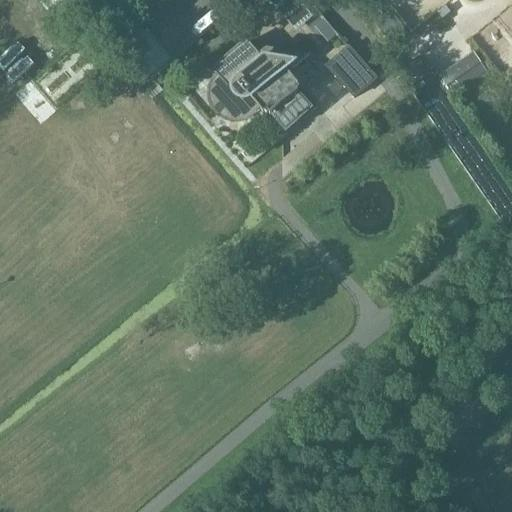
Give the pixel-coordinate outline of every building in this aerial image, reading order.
[(88,0),(78,0),(73,4),(90,25),(101,15),(88,0)] [(119,0),(102,15),(113,28),(133,12),(147,0),(119,0)] [(266,0),(295,33),(313,18),(296,0),(266,0)] [(445,8),(437,14),(441,20),(449,13),(445,8)] [(113,28),(124,41),(143,24),(133,12),(113,28)] [(383,16),(374,23),(392,49),(409,38),(390,12),(383,16)] [(90,25),(86,28),(118,66),(134,53),(124,41),(113,28),(102,15),(101,15),(90,25)] [(336,36),(322,21),(313,29),(326,44),(336,36)] [(224,117),(230,119),(238,120),(244,117),(250,113),(253,107),(266,121),(271,117),(285,133),(293,127),(300,120),(308,114),(315,107),(300,89),(285,72),(296,62),(267,57),(262,61),(244,41),(240,36),(231,44),(204,67),(221,86),(217,92),(215,99),(216,105),(219,112),(224,117)] [(350,96),(353,99),(375,80),(348,47),(325,67),(326,68),(330,73),(337,82),(343,89),(350,96)] [(474,54),(440,77),(452,95),(456,92),(486,71),(474,54)]
